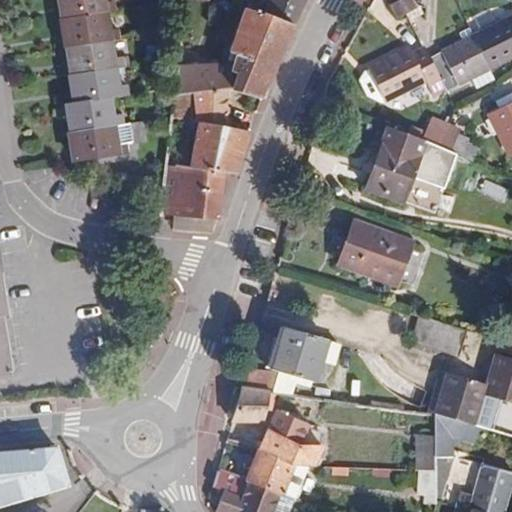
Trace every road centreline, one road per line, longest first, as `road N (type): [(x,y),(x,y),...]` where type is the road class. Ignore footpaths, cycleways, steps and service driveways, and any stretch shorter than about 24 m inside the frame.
road 1 (unclassified): [(332,0),(221,271)]
road 2 (residential): [(0,151),(5,183),(46,226),(221,271)]
road 3 (unknown): [(231,246),(406,296)]
road 4 (unclassified): [(221,271),(167,404)]
